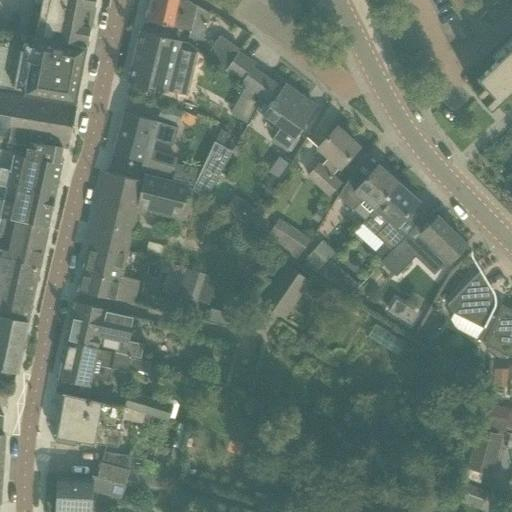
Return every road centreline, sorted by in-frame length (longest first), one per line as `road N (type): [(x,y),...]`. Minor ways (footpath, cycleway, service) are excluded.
road 1 (residential): [(120,0),(33,404),(24,511)]
road 2 (residential): [(511,241),(401,125),(378,79)]
road 3 (residential): [(378,79),(343,84),(240,5)]
